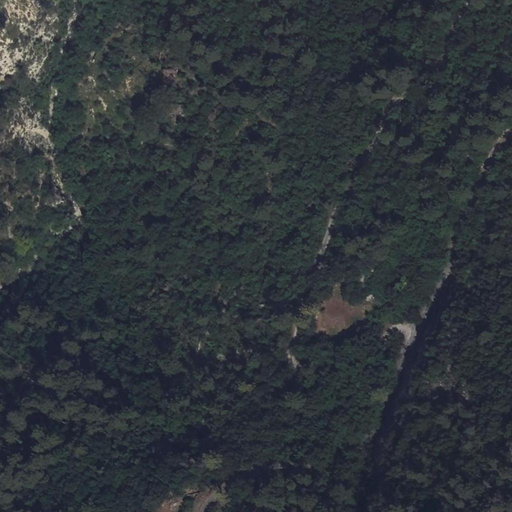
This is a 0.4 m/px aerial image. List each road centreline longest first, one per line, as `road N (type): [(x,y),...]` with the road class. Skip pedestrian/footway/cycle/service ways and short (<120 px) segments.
road 1 (track): [(475,0),(435,81),(390,119),(330,226),(298,339),(301,368),(334,374),(365,367),(396,329),(420,331),(486,172),(511,139)]
road 2 (unclassified): [(209,511),(241,478),(341,464),(368,448),(420,331)]
